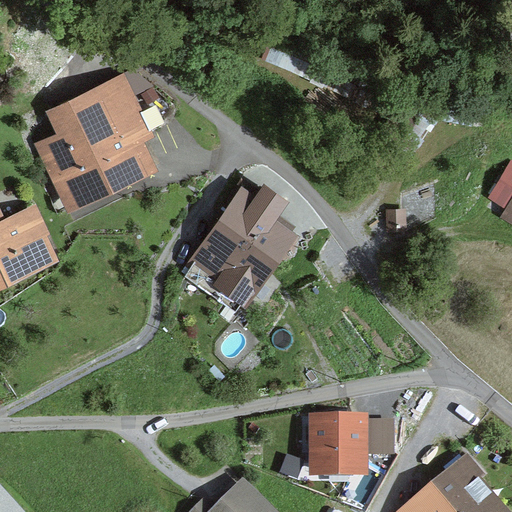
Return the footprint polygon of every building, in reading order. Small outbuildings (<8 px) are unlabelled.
[(178,15),(186,0),(175,0),(169,10),(178,15)] [(44,21),(27,42),(58,67),(75,46),(44,21)] [(45,144),(71,197),(144,162),(141,157),(147,154),(138,136),(146,133),(120,79),(52,112),(63,135),(45,144)] [(404,137),(418,119),(402,106),(381,132),(406,151),(412,144),(404,137)] [(232,209),(218,229),(267,264),(290,231),(270,217),(281,201),(262,187),(254,198),(236,186),(224,203),(232,209)] [(511,200),(503,215),(511,220),(511,200)] [(0,277),(52,254),(32,212),(7,224),(0,208),(0,277)] [(389,211),(390,225),(402,224),(401,210),(389,211)] [(243,296),(267,264),(218,229),(194,261),(243,296)] [(391,453),(391,423),(316,423),(316,470),(361,470),(361,453),(391,453)] [(478,475),(467,461),(434,489),(452,511),(500,511),(473,479),(478,475)] [(266,511),(243,489),(219,511),(213,511),(203,502),(193,511),(266,511)] [(452,511),(434,489),(406,511),(452,511)]
